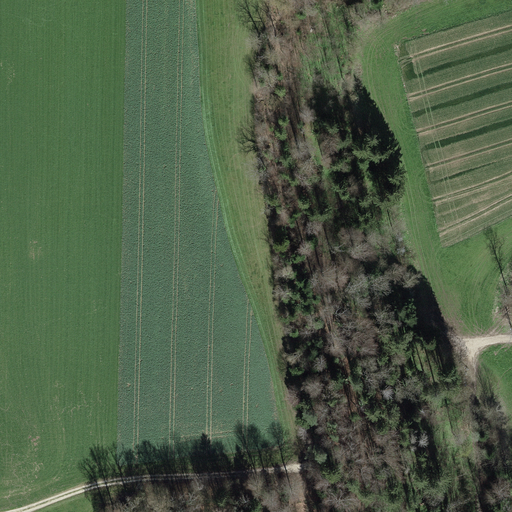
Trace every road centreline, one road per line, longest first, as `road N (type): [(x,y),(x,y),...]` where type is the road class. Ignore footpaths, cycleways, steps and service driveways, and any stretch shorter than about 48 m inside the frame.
road 1 (track): [(305,461),(102,481),(10,511)]
road 2 (track): [(486,511),(473,426),(474,342)]
